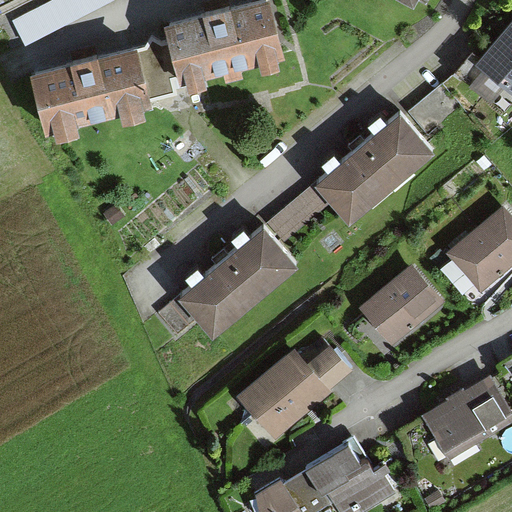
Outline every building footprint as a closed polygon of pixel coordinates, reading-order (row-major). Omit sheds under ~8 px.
[(274,0),(167,23),(179,77),(285,55),(274,0)] [(511,24),(473,73),(511,104),(511,24)] [(137,53),(30,75),(41,131),(148,109),(137,53)] [(408,114),(325,186),(358,225),(442,153),(408,114)] [(511,211),(507,207),(451,255),(483,292),(511,266),(511,211)] [(272,224),(189,298),(225,337),(307,263),(272,224)] [(416,265),(366,311),(398,347),(449,302),(416,265)] [(297,348),(240,395),(276,438),(357,372),(332,342),(308,361),(297,348)] [(511,408),(493,376),(422,419),(447,460),(511,420),(511,408)] [(349,440),(308,464),(323,491),(329,487),(336,500),(342,511),(353,511),(397,488),(382,462),(372,468),(367,459),(361,462),(349,440)] [(266,511),(314,511),(336,500),(329,487),(323,491),(308,464),(256,493),(266,511)]
